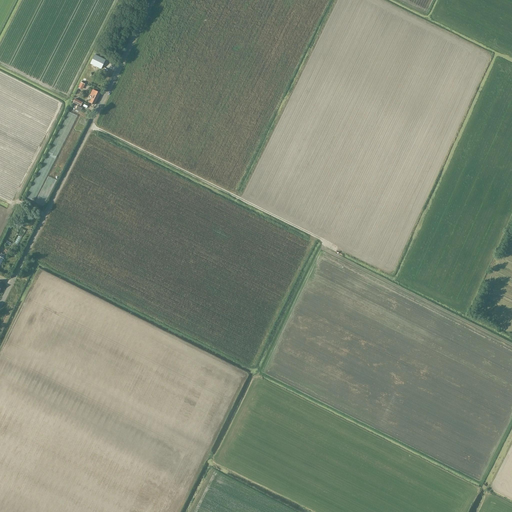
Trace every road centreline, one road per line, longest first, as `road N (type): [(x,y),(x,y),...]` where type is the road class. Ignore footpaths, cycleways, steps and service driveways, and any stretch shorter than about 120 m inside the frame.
road 1 (unclassified): [(0,304),(151,0)]
road 2 (track): [(324,241),(89,124)]
